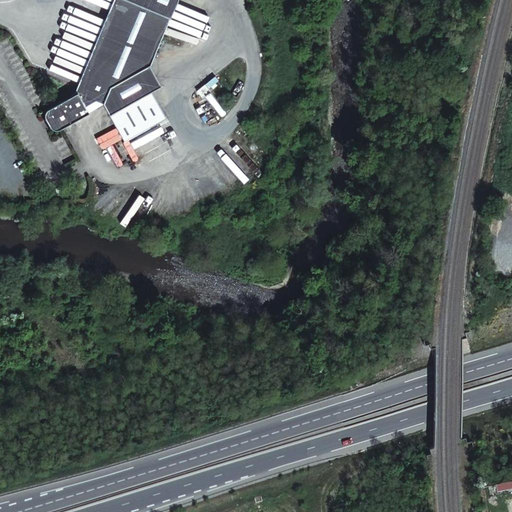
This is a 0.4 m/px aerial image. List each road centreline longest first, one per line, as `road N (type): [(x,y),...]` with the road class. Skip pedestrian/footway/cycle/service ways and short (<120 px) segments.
road 1 (trunk): [(511,363),(93,489)]
road 2 (trunk): [(165,491),(511,392)]
